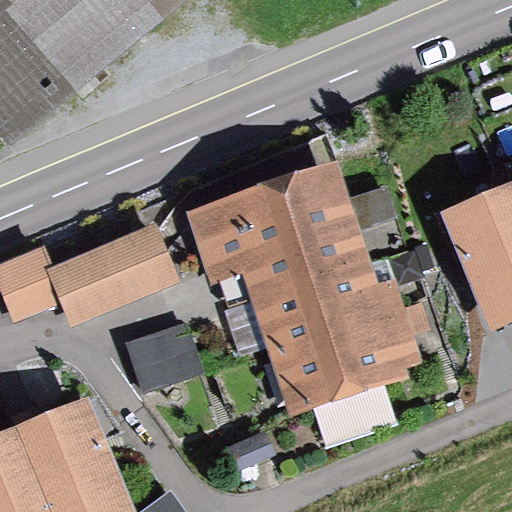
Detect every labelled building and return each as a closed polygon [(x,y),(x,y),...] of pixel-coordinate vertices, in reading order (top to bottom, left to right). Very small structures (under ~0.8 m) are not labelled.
[(0,0),(0,145),(5,152),(190,0),(0,0)] [(336,170),(187,220),(211,291),(241,281),(250,306),(369,265),(359,235),(348,203),(336,170)] [(387,190),(348,203),(359,235),(398,222),(387,190)] [(511,330),(511,207),(508,197),(439,225),(487,341),(511,330)] [(180,287),(156,230),(53,273),(44,252),(0,270),(0,298),(13,328),(60,309),(70,333),(180,287)] [(387,259),(369,265),(250,306),(267,355),(404,309),(387,259)] [(404,309),(267,355),(290,423),(409,383),(406,373),(424,367),(404,309)] [(204,380),(187,327),(126,346),(143,399),(204,380)] [(130,511),(88,411),(14,442),(43,511),(130,511)] [(277,458),(266,434),(227,453),(238,476),(277,458)] [(43,511),(14,442),(0,447),(0,511),(43,511)] [(181,511),(171,497),(148,511),(181,511)]
